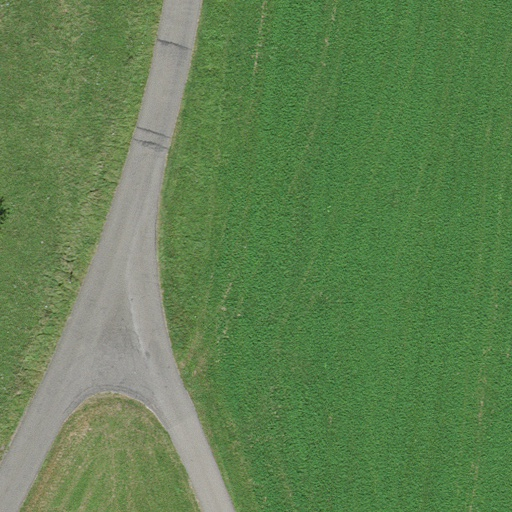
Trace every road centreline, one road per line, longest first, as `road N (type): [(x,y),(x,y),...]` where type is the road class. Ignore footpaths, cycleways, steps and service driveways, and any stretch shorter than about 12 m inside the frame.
road 1 (unclassified): [(113,292),(180,0)]
road 2 (unclassified): [(0,505),(113,292)]
road 3 (unclassified): [(113,292),(212,511)]
